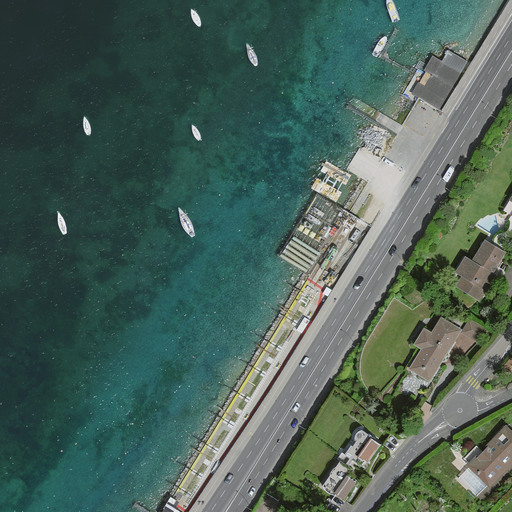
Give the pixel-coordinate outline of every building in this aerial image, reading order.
[(431,59),(410,94),(439,112),(467,65),(447,53),(440,64),(431,59)] [(464,276),(458,285),(479,298),(493,276),(490,274),(504,252),(486,241),(472,261),(466,257),(457,271),(464,276)] [(423,348),(410,368),(429,380),(460,329),(441,318),(432,334),(424,329),(415,343),(423,348)] [(488,330),(470,320),(463,333),(471,338),(480,343),(488,330)] [(511,432),(506,427),(469,465),(490,486),(511,462),(511,432)] [(376,439),(363,430),(359,431),(356,435),(355,440),(345,454),(359,464),(367,470),(384,447),(382,445),(375,440),(376,439)] [(338,459),(340,461),(354,470),(359,464),(345,454),(342,452),(338,459)] [(354,470),(340,461),(337,466),(333,469),(331,471),(330,475),(323,486),(328,492),(332,494),(336,495),(345,502),(359,481),(350,475),(354,470)] [(286,488),(275,481),(266,493),(279,501),(286,488)]
